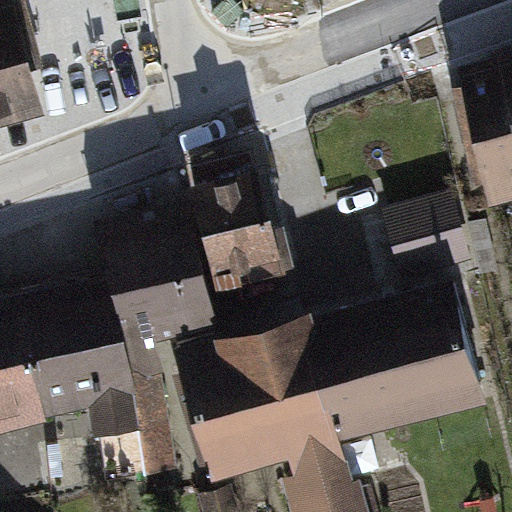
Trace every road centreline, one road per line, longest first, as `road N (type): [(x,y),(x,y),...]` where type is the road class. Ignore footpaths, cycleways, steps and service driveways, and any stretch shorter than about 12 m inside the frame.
road 1 (residential): [(200,107),(498,0)]
road 2 (residential): [(0,186),(200,107)]
